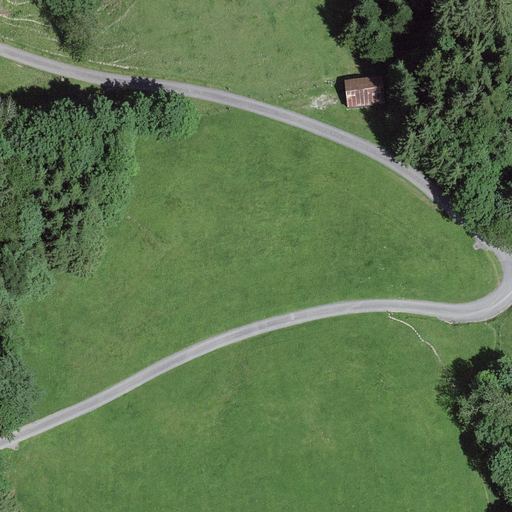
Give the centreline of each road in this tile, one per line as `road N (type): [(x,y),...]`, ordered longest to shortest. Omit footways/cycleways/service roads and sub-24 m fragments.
road 1 (track): [(385,306),(309,314),(245,332),(0,445)]
road 2 (track): [(0,49),(299,120)]
road 3 (track): [(299,120),(387,159),(511,255)]
road 4 (track): [(511,285),(482,311),(385,306)]
